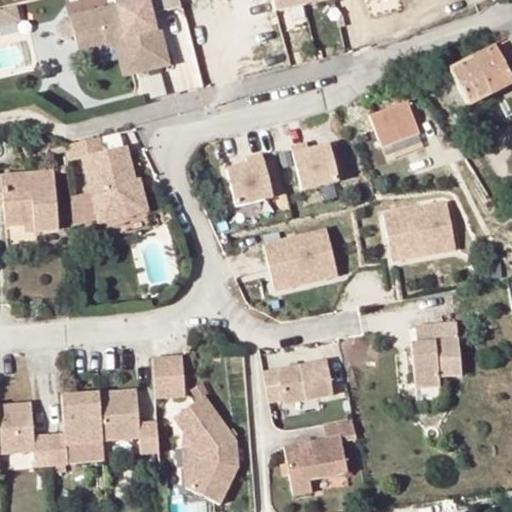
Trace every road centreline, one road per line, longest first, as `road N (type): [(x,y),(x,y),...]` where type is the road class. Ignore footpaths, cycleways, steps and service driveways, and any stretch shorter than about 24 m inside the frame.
road 1 (residential): [(207,300),(211,264),(173,175),(172,160),(190,134),(326,101),(397,55),(511,8)]
road 2 (residential): [(0,338),(163,325),(207,300)]
road 3 (residential): [(264,511),(249,334)]
